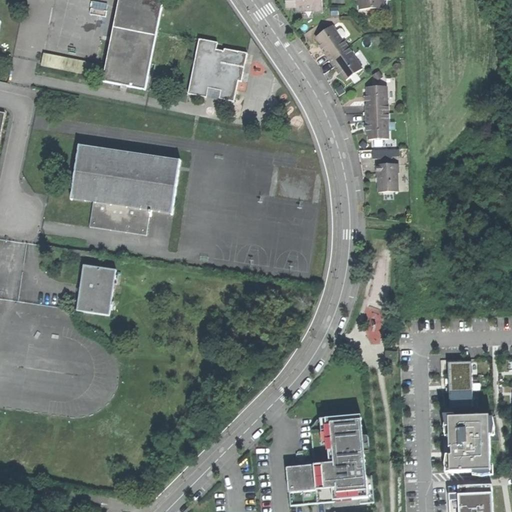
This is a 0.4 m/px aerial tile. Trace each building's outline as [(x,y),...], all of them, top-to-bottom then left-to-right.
[(120,0),(103,83),(145,92),(162,0),(120,0)] [(313,15),(322,15),(321,0),(286,0),(287,11),(295,11),(295,15),(301,15),(313,14),(313,15)] [(359,0),(359,13),(384,13),(383,0),(359,0)] [(324,56),(328,63),(347,50),(342,43),(341,44),(331,29),(315,41),(320,49),(325,55),(324,56)] [(242,84),(247,56),(224,51),(224,54),(216,52),(217,45),(199,41),(188,96),(207,100),(209,90),(222,92),(220,101),(234,104),(238,84),(242,84)] [(345,84),(361,73),(351,58),(352,57),(347,50),(328,63),(333,70),(335,69),(340,77),(345,84)] [(368,109),(368,117),(388,117),(387,108),(386,108),(386,91),(369,91),(369,99),(369,109),(368,109)] [(371,144),(387,143),(387,126),(388,126),(388,117),(368,117),(369,126),(370,126),(370,132),(371,144)] [(94,203),(153,212),(171,214),(171,217),(172,217),(181,162),(178,161),(178,164),(80,149),(81,146),(79,146),(70,201),(73,202),(73,199),(94,203)] [(374,159),(390,158),(390,150),(373,151),(374,159)] [(379,193),(399,193),(398,173),(399,173),(399,165),(377,165),(377,174),(378,174),(379,179),(379,193)] [(152,218),(153,212),(94,203),(90,228),(146,237),(149,218),(152,218)] [(116,271),(85,267),(81,289),(81,293),(78,311),(109,316),(116,271)] [(472,362),(448,363),(449,387),(450,409),(462,409),(473,408),(472,362)] [(360,499),(360,504),(374,503),(372,476),(364,477),(363,468),(366,468),(365,453),(370,452),(369,437),(363,438),(361,417),(317,420),(311,427),(314,462),(309,463),(293,464),(287,465),(290,506),(334,502),(334,501),(334,497),(353,495),(353,492),(359,492),(360,499)] [(473,473),(491,472),(492,472),(491,441),(490,417),(449,418),(449,421),(449,433),(450,449),(452,449),(452,454),(452,456),(450,456),(451,473),(473,473)] [(490,417),(491,441),(499,441),(496,417),(490,417)] [(460,496),(493,495),(493,486),(459,487),(460,496)] [(460,511),(460,496),(459,487),(450,488),(450,511),(460,511)] [(355,499),(360,499),(359,492),(353,492),(353,495),(334,497),(334,501),(355,499)] [(460,496),(460,511),(493,511),(493,495),(460,496)]
